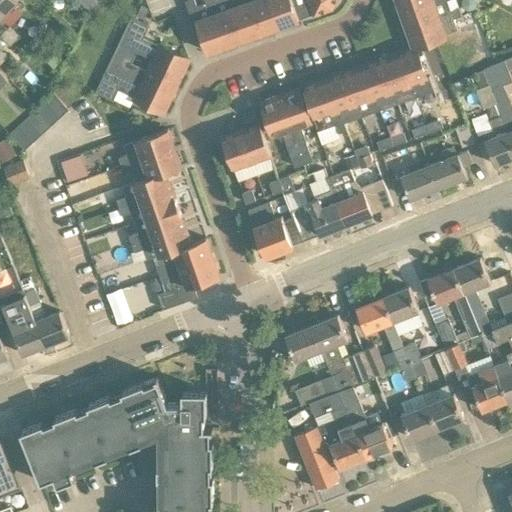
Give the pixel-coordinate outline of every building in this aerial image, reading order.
[(0,0),(0,16),(2,18),(18,0),(0,0)] [(78,0),(90,10),(98,1),(96,0),(78,0)] [(214,14),(210,15),(205,0),(188,0),(184,2),(192,23),(196,22),(200,32),(187,37),(194,57),(207,52),(207,53),(226,46),(214,14)] [(205,0),(210,15),(214,14),(226,46),(244,39),(232,7),(228,8),(225,0),(205,0)] [(245,0),(225,0),(228,8),(232,7),(244,39),(262,33),(250,1),(246,2),(245,0)] [(245,0),(246,2),(250,1),(262,33),(280,27),(270,0),(245,0)] [(270,0),(280,27),(298,20),(290,0),(270,0)] [(290,0),(298,20),(332,8),(335,0),(290,0)] [(397,0),(401,12),(431,1),(431,0),(397,0)] [(401,12),(408,30),(438,19),(437,15),(450,11),(447,1),(448,0),(431,0),(431,1),(401,12)] [(142,4),(137,15),(144,19),(149,8),(142,4)] [(408,30),(414,47),(415,47),(416,49),(446,38),(447,42),(460,38),(453,19),(461,16),(458,8),(450,11),(437,15),(438,19),(408,30)] [(119,43),(137,52),(154,60),(152,63),(181,77),(189,59),(161,45),(160,46),(143,38),(149,26),(131,18),(119,43)] [(119,43),(107,68),(139,83),(141,80),(172,95),(181,77),(152,63),(149,71),(131,63),(137,52),(119,43)] [(411,82),(416,97),(434,91),(428,77),(426,77),(416,49),(415,47),(414,47),(396,54),(407,84),(411,82)] [(396,54),(378,60),(389,90),(393,89),(398,104),(416,97),(411,82),(407,84),(396,54)] [(378,60),(360,66),(371,96),(375,95),(380,110),(398,104),(393,89),(389,90),(378,60)] [(501,117),(507,132),(509,131),(511,138),(511,106),(503,85),(511,81),(504,61),(492,65),(483,70),(491,88),(490,89),(496,103),(501,117)] [(360,66),(342,73),(353,103),(357,102),(361,115),(371,112),(371,113),(380,110),(375,95),(371,96),(360,66)] [(139,83),(107,68),(95,93),(113,101),(118,89),(136,97),(135,99),(163,113),(172,95),(141,80),(139,83)] [(342,73),(324,79),(335,109),(339,108),(344,123),(362,117),(361,115),(357,102),(353,103),(342,73)] [(335,109),(324,79),(306,86),(317,116),(319,115),(324,129),(334,125),(338,136),(341,146),(342,145),(343,149),(352,146),(347,133),(344,123),(339,108),(335,109)] [(286,95),(280,97),(304,164),(312,161),(308,149),(309,149),(300,124),(310,120),(299,90),(297,91),(296,89),(286,93),(286,95)] [(53,94),(44,102),(59,118),(68,110),(53,94)] [(304,164),(280,97),(274,99),(273,97),(263,101),(264,103),(261,104),(272,134),(282,130),(294,167),(304,164)] [(44,102),(36,110),(50,126),(59,118),(44,102)] [(492,120),(501,117),(496,103),(487,107),(492,120)] [(36,110),(27,118),(42,135),(50,126),(36,110)] [(27,118),(18,127),(33,143),(42,135),(27,118)] [(443,127),(440,119),(426,124),(429,132),(443,127)] [(260,123),(241,130),(253,164),(272,157),(260,123)] [(429,132),(426,124),(412,129),(415,138),(429,132)] [(474,143),(467,125),(456,129),(462,147),(474,143)] [(18,127),(9,135),(24,151),(33,143),(18,127)] [(118,158),(121,166),(175,148),(168,129),(123,144),(127,155),(118,158)] [(253,164),(241,130),(222,137),(234,170),(253,164)] [(511,138),(509,131),(507,132),(485,141),(495,165),(511,157),(511,138)] [(407,140),(404,132),(390,136),(393,145),(407,140)] [(389,137),(378,141),(381,149),(392,145),(389,137)] [(16,154),(6,138),(0,142),(0,158),(2,163),(16,154)] [(371,153),(368,145),(354,150),(357,158),(371,153)] [(133,171),(136,181),(136,182),(166,172),(181,167),(175,148),(121,166),(124,175),(133,171)] [(467,150),(429,165),(438,187),(467,176),(463,167),(472,163),(467,150)] [(374,163),(371,153),(357,158),(361,168),(374,163)] [(354,154),(343,158),(347,169),(358,165),(354,154)] [(85,167),(81,155),(66,160),(70,172),(85,167)] [(11,183),(12,182),(30,175),(24,160),(5,167),(11,183)] [(438,187),(429,165),(414,171),(410,160),(387,170),(391,180),(392,180),(397,193),(406,189),(410,199),(438,187)] [(337,202),(328,179),(327,179),(323,169),(314,172),(322,194),(315,197),(316,200),(291,210),(294,217),(303,241),(320,234),(321,234),(346,224),(337,202)] [(115,200),(118,208),(173,190),(166,172),(136,182),(136,181),(121,186),(125,197),(115,200)] [(339,174),(328,179),(337,202),(346,224),(372,214),(372,213),(392,206),(381,178),(359,187),(361,191),(349,196),(345,185),(344,182),(339,174)] [(273,194),(282,191),(278,180),(269,183),(273,194)] [(130,213),(134,223),(179,207),(173,190),(118,208),(121,216),(130,213)] [(255,200),(251,190),(242,193),(245,204),(255,200)] [(0,201),(0,217),(12,212),(6,199),(0,201)] [(303,241),(294,217),(284,221),(282,216),(274,219),(272,214),(274,213),(269,201),(248,210),(266,256),(293,246),(293,244),(302,241),(303,241)] [(128,236),(131,244),(185,225),(179,207),(134,223),(137,232),(128,236)] [(147,260),(153,257),(152,256),(162,253),(191,243),(185,225),(131,244),(134,252),(143,249),(147,260)] [(191,243),(162,253),(166,263),(156,267),(159,276),(213,257),(206,238),(191,243)] [(213,257),(159,276),(161,283),(171,280),(174,290),(165,293),(164,292),(157,294),(163,309),(198,297),(194,285),(219,276),(213,257)] [(481,257),(454,268),(482,334),(491,330),(492,329),(475,288),(490,281),(481,257)] [(482,334),(454,268),(428,278),(438,303),(453,296),(467,331),(455,336),(447,317),(434,322),(445,348),(463,341),(482,334)] [(27,270),(18,273),(26,295),(46,345),(69,336),(60,311),(46,317),(27,270)] [(393,320),(403,316),(419,310),(409,286),(382,297),(393,320)] [(511,292),(498,299),(508,323),(511,320),(511,292)] [(46,345),(26,295),(2,304),(22,355),(46,345)] [(409,363),(403,347),(395,327),(393,320),(382,297),(357,307),(366,331),(383,324),(400,366),(409,363)] [(338,315),(312,325),(332,375),(338,391),(374,376),(363,350),(342,358),(336,343),(347,338),(338,315)] [(494,364),(508,399),(511,397),(511,320),(508,323),(492,329),(497,343),(508,338),(511,348),(511,350),(505,353),(508,359),(494,364)] [(321,349),(331,375),(332,375),(312,325),(285,336),(295,360),(321,349)] [(497,343),(491,330),(482,334),(488,349),(497,345),(497,343)] [(482,410),(508,399),(494,364),(490,354),(467,364),(462,351),(466,350),(463,341),(445,348),(454,370),(462,390),(472,386),(482,410)] [(403,347),(409,363),(421,359),(415,342),(403,347)] [(374,345),(363,350),(374,376),(386,371),(374,345)] [(442,374),(454,370),(445,348),(434,353),(435,353),(442,374)] [(409,363),(416,378),(427,374),(421,359),(409,363)] [(404,383),(416,378),(409,363),(400,366),(398,367),(404,383)] [(331,375),(321,379),(294,390),(301,405),(310,402),(338,391),(332,375),(331,375)] [(20,431),(41,482),(54,477),(57,485),(75,478),(72,470),(73,469),(72,468),(71,468),(69,464),(94,454),(93,450),(104,445),(105,449),(128,440),(127,436),(138,432),(139,436),(161,427),(161,429),(169,429),(169,442),(165,442),(165,467),(169,466),(169,478),(165,478),(165,506),(160,506),(160,504),(159,504),(159,506),(150,506),(149,511),(210,511),(211,502),(213,502),(213,478),(210,478),(210,466),(213,466),(213,442),(210,442),(210,430),(213,430),(213,427),(200,427),(200,416),(207,416),(206,391),(182,391),(182,403),(168,403),(157,376),(155,378),(156,380),(145,384),(144,382),(121,391),(122,394),(111,398),(110,395),(88,404),(89,407),(78,411),(77,409),(54,418),(55,420),(44,425),(43,422),(20,431)] [(374,376),(338,391),(367,456),(393,446),(383,422),(370,428),(358,400),(356,402),(350,388),(363,383),(372,403),(383,398),(374,378),(374,376)] [(423,394),(427,404),(428,404),(437,428),(464,417),(454,393),(451,395),(446,385),(423,394)] [(310,402),(316,417),(318,424),(295,435),(317,488),(339,479),(334,469),(367,456),(338,391),(310,402)] [(428,404),(427,404),(401,415),(411,439),(437,428),(428,404)] [(0,497),(21,489),(2,439),(0,439),(0,497)]
